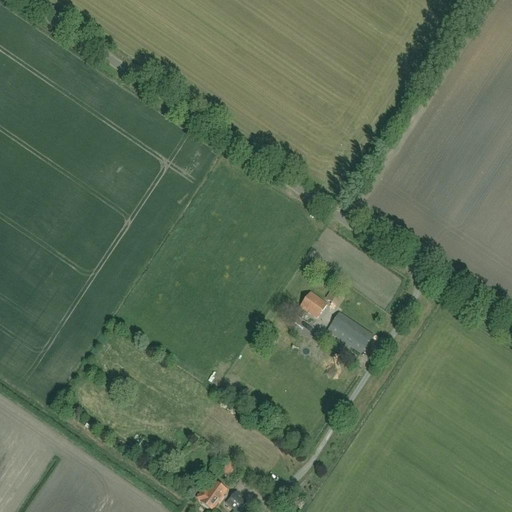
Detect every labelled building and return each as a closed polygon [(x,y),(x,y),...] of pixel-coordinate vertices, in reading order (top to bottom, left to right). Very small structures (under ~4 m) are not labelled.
[(345,300),(332,291),(326,299),(339,308),(345,300)] [(317,320),(328,305),(311,293),(301,308),(317,320)] [(361,354),(374,336),(340,313),(327,332),(339,340),(338,342),(342,344),(341,345),(348,350),(351,347),(361,354)] [(227,492),(215,483),(207,494),(203,491),(197,499),(201,502),(201,503),(212,511),(227,492)] [(238,511),(247,502),(238,494),(228,505),(235,511),(238,511)] [(251,511),(255,509),(247,502),(238,511),(251,511)]
